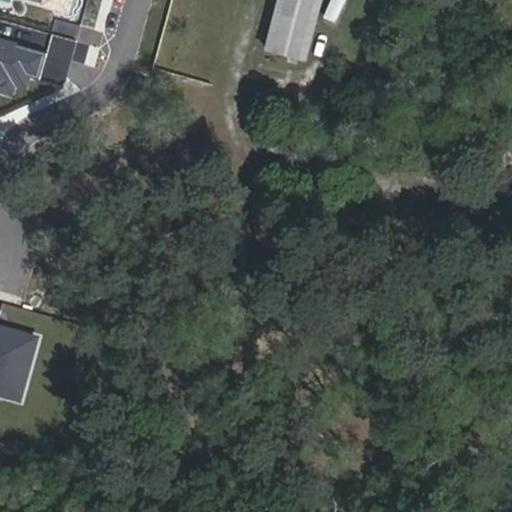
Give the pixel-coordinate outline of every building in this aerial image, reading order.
[(43,0),(42,5),(68,12),(71,0),(43,0)] [(317,0),(274,0),(260,47),(299,60),(317,0)] [(0,42),(0,94),(15,99),(17,92),(20,93),(26,74),(36,77),(43,54),(0,42)] [(389,129),(387,147),(413,149),(414,139),(405,138),(405,130),(389,129)] [(37,337),(0,326),(0,394),(20,400),(37,337)]
